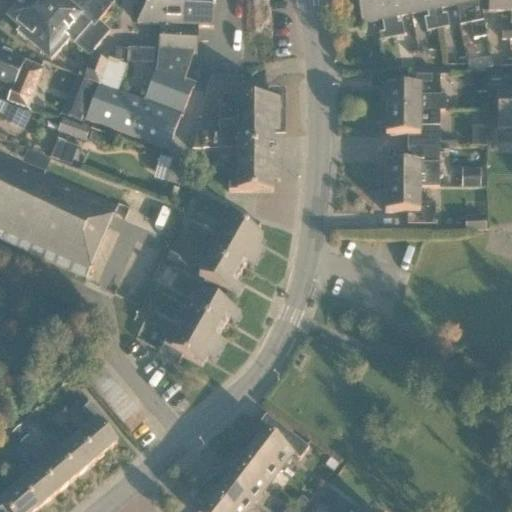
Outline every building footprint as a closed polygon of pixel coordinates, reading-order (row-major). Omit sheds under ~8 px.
[(47,63),(66,42),(87,60),(109,35),(97,25),(113,7),(113,0),(22,0),(15,8),(13,6),(4,17),(6,19),(6,21),(18,31),(14,34),(47,63)] [(156,74),(144,105),(178,119),(179,118),(182,119),(193,88),(183,85),(193,57),(196,57),(197,29),(212,29),(213,0),(136,0),(136,25),(158,26),(156,74)] [(388,42),(384,23),(379,0),(354,0),(360,28),(380,24),(382,35),(377,36),(379,44),(388,42)] [(397,26),(395,21),(407,18),(403,0),(379,0),(384,23),(388,42),(403,39),(401,26),(397,26)] [(435,33),(431,14),(428,0),(403,0),(407,18),(426,15),(427,21),(423,21),(426,34),(435,33)] [(441,18),(440,12),(455,9),(452,0),(428,0),(431,14),(435,33),(448,30),(446,17),(441,18)] [(485,40),(478,4),(477,0),(452,0),(455,9),(458,29),(469,27),(472,43),(485,40)] [(486,0),(486,17),(509,17),(508,0),(486,0)] [(1,51),(0,52),(0,91),(1,91),(9,94),(6,102),(24,110),(39,73),(20,65),(21,63),(9,57),(10,54),(1,51)] [(128,69),(154,71),(155,52),(130,51),(128,69)] [(114,64),(122,64),(123,52),(115,52),(114,64)] [(83,81),(96,86),(104,65),(91,60),(83,81)] [(127,69),(106,61),(83,120),(165,152),(178,119),(144,105),(117,94),(127,69)] [(501,83),(501,74),(489,74),(489,83),(501,83)] [(419,188),(439,189),(441,111),(447,111),(447,94),(441,94),(442,76),(417,75),(417,86),(382,85),(381,135),(408,135),(407,161),(381,160),(380,212),(417,213),(416,225),(435,225),(435,206),(418,205),(419,188)] [(496,131),(511,130),(511,91),(496,92),(496,131)] [(268,103),(268,102),(222,102),(218,106),(217,138),(196,138),(191,153),(217,154),(217,161),(235,161),(235,187),(227,187),(227,197),(231,197),(231,201),(252,201),(252,196),(271,196),(271,186),(279,186),(279,163),(271,163),(271,136),(279,136),(279,103),(268,103)] [(30,120),(5,108),(0,118),(0,124),(23,135),(30,120)] [(89,130),(61,121),(57,135),(84,144),(89,130)] [(59,165),(66,146),(52,141),(45,160),(59,165)] [(66,146),(59,165),(70,169),(78,151),(66,146)] [(0,241),(85,280),(115,210),(0,158),(0,241)] [(165,186),(178,189),(185,167),(171,163),(165,186)] [(464,189),(481,189),(481,170),(464,170),(464,189)] [(196,278),(201,281),(233,299),(239,289),(233,285),(243,267),(249,271),(260,251),(254,248),(259,238),(252,234),(257,226),(225,208),(217,223),(224,228),(211,251),(203,246),(194,262),(202,266),(196,278)] [(511,261),(470,248),(461,278),(511,295),(511,261)] [(179,259),(169,253),(166,260),(176,265),(179,259)] [(457,285),(448,315),(494,328),(488,349),(511,356),(511,312),(500,310),(497,321),(487,318),(493,296),(457,285)] [(0,305),(5,308),(12,291),(0,286),(0,305)] [(225,322),(232,326),(238,315),(200,293),(193,305),(186,301),(177,317),(185,321),(172,344),(164,340),(156,354),(176,365),(180,358),(199,369),(204,359),(211,363),(222,344),(215,340),(225,322)] [(107,368),(89,380),(129,435),(146,422),(107,368)] [(78,412),(68,421),(98,457),(119,439),(78,391),(68,400),(78,412)] [(45,417),(34,427),(76,476),(98,457),(68,421),(57,431),(45,417)] [(246,437),(230,453),(257,480),(265,471),(273,464),(246,437)] [(230,453),(214,469),(241,496),(247,490),(257,480),(230,453)] [(279,457),(273,464),(284,474),(290,468),(279,457)] [(13,464),(5,470),(15,483),(23,476),(13,464)] [(273,464),(265,471),(276,482),(284,474),(273,464)] [(23,476),(15,483),(39,511),(58,496),(34,467),(23,476)] [(5,470),(0,474),(0,479),(8,489),(15,483),(5,470)] [(8,489),(0,495),(0,500),(9,511),(37,511),(39,511),(15,483),(8,489)] [(247,490),(241,496),(251,506),(258,500),(247,490)] [(358,501),(352,510),(355,511),(371,511),(372,511),(358,501)]
